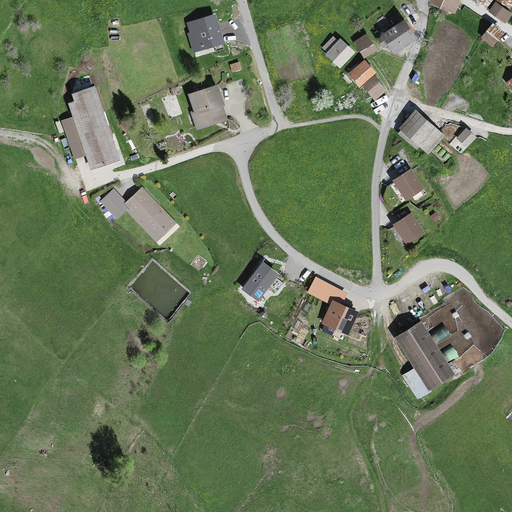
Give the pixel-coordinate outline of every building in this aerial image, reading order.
[(463,0),(432,0),(430,8),(457,17),(463,0)] [(474,0),(487,9),(492,0),(474,0)] [(511,6),(511,0),(497,0),(511,9),(511,6)] [(511,12),(496,1),(488,11),(505,24),(511,13),(511,12)] [(215,11),(186,22),(189,31),(184,32),(192,54),(226,42),(215,11)] [(405,16),(380,32),(391,50),(417,34),(405,16)] [(504,35),(494,26),(483,40),(493,49),(504,35)] [(334,32),(322,46),(326,50),(339,36),(334,32)] [(370,36),(356,44),(365,60),(379,52),(370,36)] [(355,53),(342,41),(327,56),(340,68),(355,53)] [(365,61),(349,75),(361,89),(377,75),(365,61)] [(386,92),(375,79),(363,89),(375,102),(386,92)] [(221,86),(191,97),(196,113),(192,114),(198,133),(229,123),(224,109),(228,107),(221,86)] [(73,117),(61,121),(75,160),(87,156),(92,171),(121,161),(96,88),(73,96),(76,103),(69,105),(73,117)] [(445,136),(416,111),(400,130),(429,155),(445,136)] [(460,150),(477,135),(467,124),(450,139),(460,150)] [(412,172),(394,183),(407,204),(425,192),(412,172)] [(126,204),(114,191),(101,203),(118,221),(127,213),(156,244),(177,225),(144,188),(126,204)] [(413,214),(394,225),(406,246),(425,235),(413,214)] [(264,264),(244,290),(260,302),(280,276),(264,264)] [(307,290),(331,300),(334,293),(339,295),(343,286),(314,274),(307,290)] [(360,312),(333,300),(322,325),(349,337),(360,312)] [(423,321),(395,338),(414,369),(402,376),(417,400),(457,375),(423,321)]
